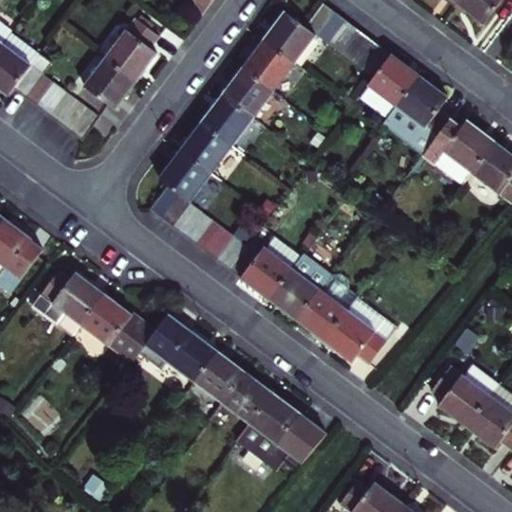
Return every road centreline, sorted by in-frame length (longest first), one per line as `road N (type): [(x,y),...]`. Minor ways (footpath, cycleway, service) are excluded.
road 1 (residential): [(91,206),(499,511)]
road 2 (residential): [(244,0),(91,206)]
road 3 (residential): [(366,0),(511,107)]
